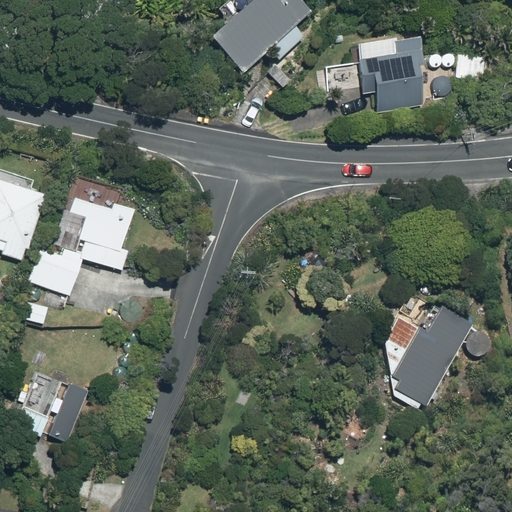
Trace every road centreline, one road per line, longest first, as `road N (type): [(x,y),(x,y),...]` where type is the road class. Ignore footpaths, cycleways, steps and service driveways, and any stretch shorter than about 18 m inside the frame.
road 1 (residential): [(245,155),(135,511)]
road 2 (secondary): [(511,159),(414,165),(245,155)]
road 3 (secondary): [(0,96),(245,155)]
